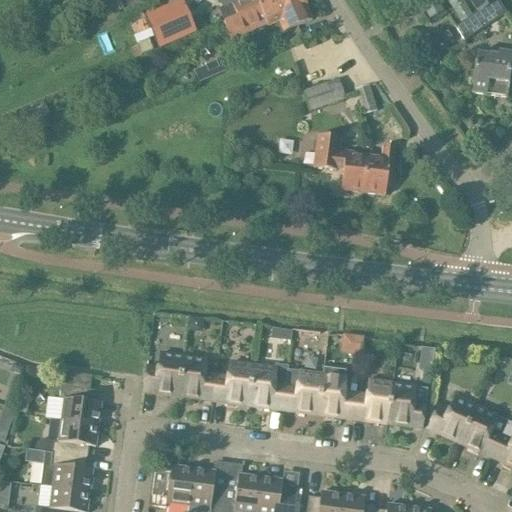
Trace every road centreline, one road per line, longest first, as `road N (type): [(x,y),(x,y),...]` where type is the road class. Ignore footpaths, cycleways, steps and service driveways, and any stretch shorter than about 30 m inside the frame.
road 1 (tertiary): [(0,221),(475,288)]
road 2 (residential): [(484,511),(488,502),(398,463),(152,431),(131,441),(121,511)]
road 3 (unclassified): [(475,288),(480,224),(469,191),(335,0)]
